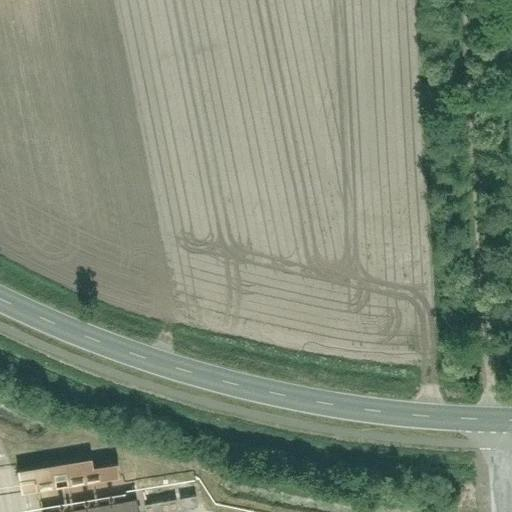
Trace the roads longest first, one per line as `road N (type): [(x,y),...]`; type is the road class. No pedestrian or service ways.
road 1 (tertiary): [(0,300),(150,364),(259,392),(380,414),(490,422)]
road 2 (track): [(490,422),(468,0)]
